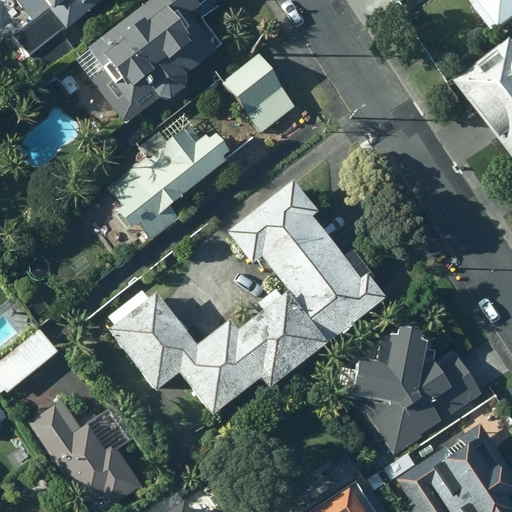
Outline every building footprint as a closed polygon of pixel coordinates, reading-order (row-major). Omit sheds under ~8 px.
[(68,32),(107,0),(13,0),(32,23),(12,39),(28,59),(21,65),(36,83),(75,51),(60,33),(65,28),(68,32)] [(201,9),(194,0),(153,0),(88,51),(111,81),(97,91),(118,118),(130,109),(137,118),(159,101),(171,101),(186,90),(187,76),(216,53),(213,49),(219,45),(196,12),(201,9)] [(511,45),(460,83),(511,149),(511,45)] [(296,111),(259,56),(222,83),(261,136),(296,111)] [(458,71),(449,58),(438,65),(447,79),(458,71)] [(170,208),(226,164),(222,160),(231,154),(217,137),(210,143),(206,138),(202,141),(191,127),(167,145),(158,135),(139,150),(146,159),(124,177),(137,193),(122,205),(125,209),(118,214),(132,232),(138,228),(151,244),(180,220),(170,208)] [(263,259),(285,289),(335,248),(313,219),(319,215),(293,182),(227,233),(253,267),(263,259)] [(362,281),(335,248),(285,289),(290,295),(329,345),(387,300),(369,276),(362,281)] [(263,314),(238,334),(230,340),(261,382),(269,392),(329,345),(290,295),(281,301),(274,293),(257,306),(263,314)] [(155,395),(179,376),(173,369),(197,350),(155,297),(147,303),(141,296),(108,322),(114,329),(107,334),(155,395)] [(213,420),(261,382),(230,340),(238,334),(230,324),(197,350),(173,369),(179,376),(213,420)] [(0,425),(7,420),(0,410),(0,394),(4,391),(6,394),(59,355),(40,330),(0,359),(0,425)] [(420,435),(481,396),(455,356),(438,370),(434,365),(436,354),(426,352),(428,345),(421,344),(423,336),(400,331),(398,339),(391,337),(389,347),(382,345),(377,367),(362,363),(353,397),(363,400),(361,409),(393,459),(423,440),(420,435)] [(69,413),(35,436),(87,511),(105,511),(141,488),(117,450),(133,440),(113,409),(80,430),(69,413)] [(511,511),(511,473),(480,425),(458,441),(460,443),(447,452),(445,449),(396,481),(410,501),(405,505),(410,511),(511,511)] [(373,511),(354,482),(309,511),(373,511)] [(190,511),(182,499),(163,511),(190,511)]
